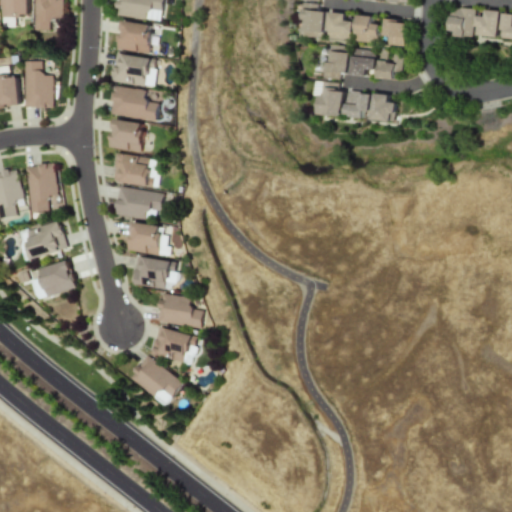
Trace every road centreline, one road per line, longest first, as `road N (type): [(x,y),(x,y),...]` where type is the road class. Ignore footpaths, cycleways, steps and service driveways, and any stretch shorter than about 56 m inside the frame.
road 1 (secondary): [(231,511),(0,323)]
road 2 (residential): [(119,328),(78,136)]
road 3 (secondary): [(0,396),(147,511)]
road 4 (residential): [(429,0),(426,45),(436,73),(459,90),(511,81)]
road 5 (residential): [(78,136),(87,0)]
